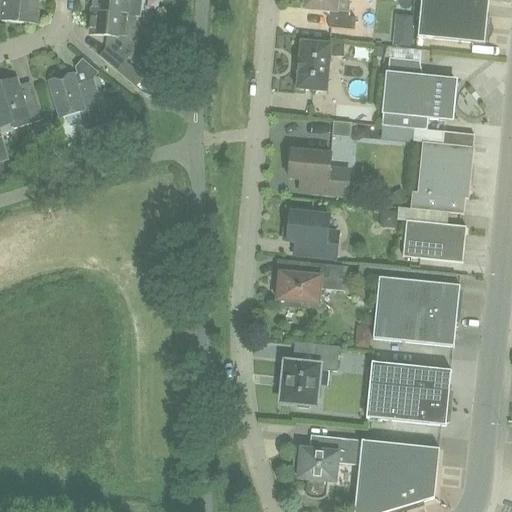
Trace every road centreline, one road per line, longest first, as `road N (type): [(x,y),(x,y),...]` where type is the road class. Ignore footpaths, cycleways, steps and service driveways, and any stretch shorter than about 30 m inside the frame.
road 1 (residential): [(273,511),(251,447),(242,363),(269,0)]
road 2 (residential): [(203,511),(193,145)]
road 3 (unclassified): [(465,511),(481,488),(511,179)]
road 4 (unclassified): [(0,203),(193,145)]
